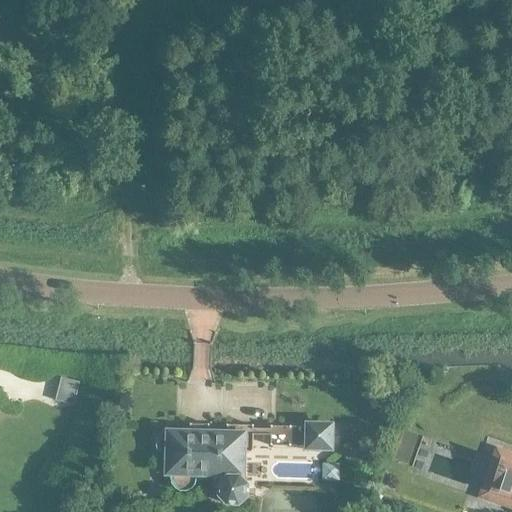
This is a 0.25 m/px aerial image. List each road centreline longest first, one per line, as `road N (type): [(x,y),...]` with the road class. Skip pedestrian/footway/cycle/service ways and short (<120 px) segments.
road 1 (unclassified): [(511,288),(129,294),(0,278)]
road 2 (track): [(129,294),(143,0)]
